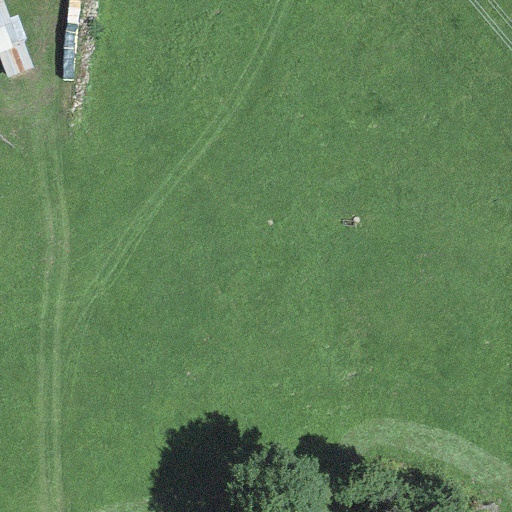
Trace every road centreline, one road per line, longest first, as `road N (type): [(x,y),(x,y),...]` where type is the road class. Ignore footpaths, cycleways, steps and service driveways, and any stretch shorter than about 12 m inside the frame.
road 1 (track): [(53,18),(43,366),(59,511)]
road 2 (track): [(316,0),(287,85),(205,191),(43,366)]
